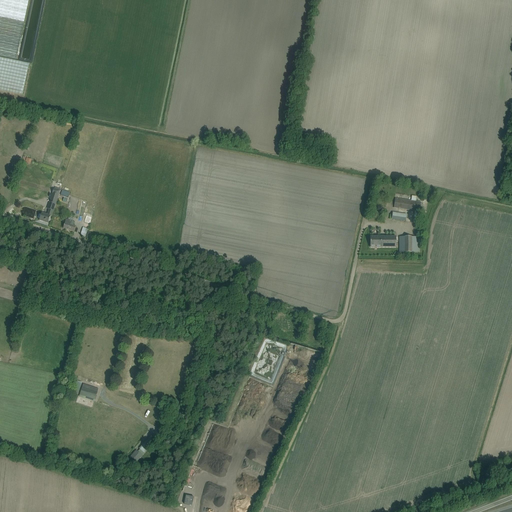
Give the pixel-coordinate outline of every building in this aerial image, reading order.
[(0,0),(0,56),(16,60),(28,0),(0,0)] [(48,223),(49,219),(50,217),(52,217),(60,190),(54,188),(52,193),(46,215),(42,213),(39,221),(48,223)] [(395,198),(394,208),(415,211),(417,211),(419,212),(421,202),(395,198)] [(392,212),(391,220),(405,222),(406,214),(398,213),(392,212)] [(66,219),(63,228),(74,232),(76,226),(73,225),(74,222),(73,221),(74,219),(69,217),(68,220),(66,219)] [(375,237),(370,237),(370,248),(392,248),(396,248),(396,237),(375,237)] [(399,253),(419,252),(419,237),(399,237),(399,253)] [(80,390),(82,384),(76,382),(73,389),(80,390)] [(94,402),(99,389),(83,384),(79,397),(94,402)] [(136,450),(135,452),(130,457),(136,462),(154,442),(150,438),(149,437),(139,449),(138,451),(136,450)] [(186,496),(184,504),(190,505),(191,502),(193,503),(194,497),(186,496)]
